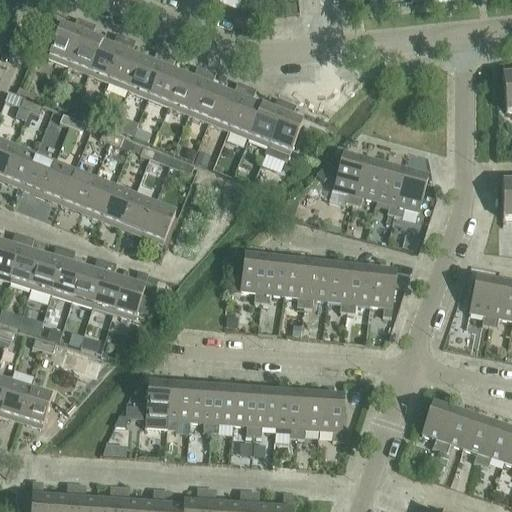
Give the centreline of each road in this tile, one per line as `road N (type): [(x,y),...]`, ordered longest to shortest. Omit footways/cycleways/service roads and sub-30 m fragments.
road 1 (residential): [(408,368),(463,207),(465,35)]
road 2 (residential): [(171,353),(408,368)]
road 3 (residential): [(110,0),(256,57),(324,49)]
road 4 (residential): [(358,511),(408,368)]
road 5 (residential): [(324,49),(465,35)]
